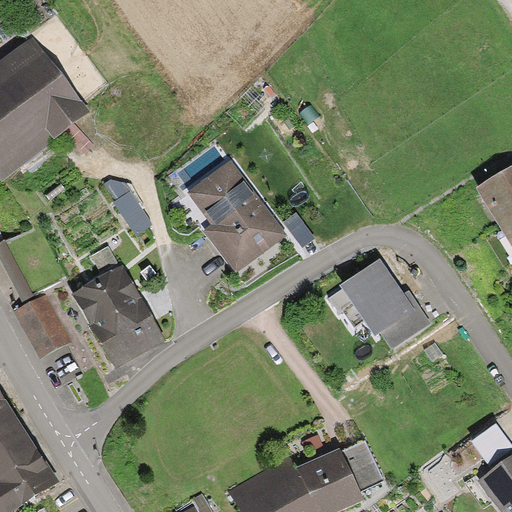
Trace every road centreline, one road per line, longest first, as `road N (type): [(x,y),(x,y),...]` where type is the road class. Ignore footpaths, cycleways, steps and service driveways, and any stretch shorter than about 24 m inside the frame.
road 1 (residential): [(511,376),(417,246),(371,233),(178,352),(65,445)]
road 2 (tertiary): [(0,333),(65,445)]
